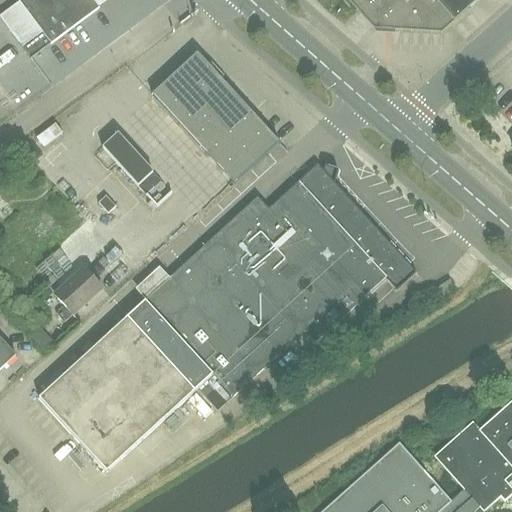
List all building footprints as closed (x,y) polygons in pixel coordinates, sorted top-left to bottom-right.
[(0,19),(29,59),(41,50),(49,44),(50,44),(98,9),(90,0),(17,0),(20,3),(0,17),(0,19)] [(353,0),(356,3),(376,26),(379,23),(382,27),(442,31),(452,22),(454,23),(479,0),(353,0)] [(151,95),(233,185),(234,186),(279,144),(196,53),(151,95)] [(145,196),(161,182),(117,134),(102,149),(145,196)] [(170,279),(145,302),(144,302),(37,399),(105,474),(212,376),(231,399),(303,333),(314,344),(380,285),(386,280),(396,292),(415,275),(416,274),(383,237),(379,241),(331,188),(334,185),(323,173),(320,176),(314,170),(318,167),(317,166),(316,167),(267,212),(251,226),(241,215),(170,279)] [(161,205),(177,200),(171,184),(156,189),(161,205)] [(105,197),(97,204),(107,215),(115,208),(105,197)] [(101,290),(83,270),(53,297),(63,307),(55,315),(63,324),(71,316),(71,317),(101,290)] [(449,281),(441,286),(437,289),(443,297),(455,289),(449,281)] [(32,337),(46,352),(54,344),(41,329),(32,337)] [(0,369),(14,356),(0,341),(0,369)] [(511,407),(487,429),(481,423),(442,457),(489,511),(502,511),(511,503),(511,407)] [(409,445),(330,511),(450,511),(460,504),(409,445)]
